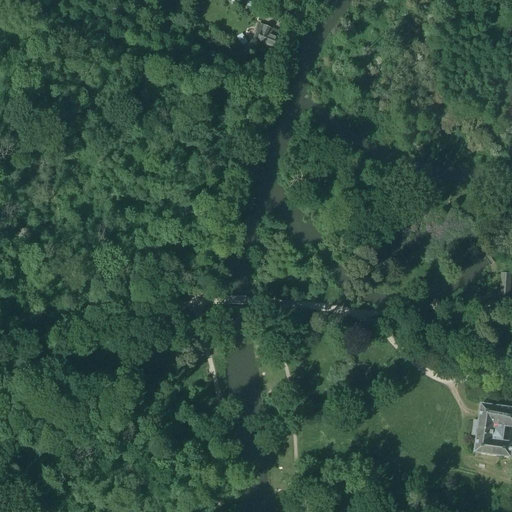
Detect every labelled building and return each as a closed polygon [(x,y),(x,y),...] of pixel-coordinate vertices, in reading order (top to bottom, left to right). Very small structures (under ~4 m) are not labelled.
[(242,0),(246,1),(245,5),(257,11),(262,0),(242,0)] [(259,16),(266,19),(271,8),(264,5),(259,16)] [(270,17),(289,25),(293,15),(274,7),(270,17)] [(253,39),(258,41),(274,48),(280,33),(271,29),(271,28),(270,28),(260,24),(253,39)] [(448,67),(443,75),(454,81),(458,73),(448,67)] [(500,301),(501,301),(508,301),(509,276),(501,276),(500,301)] [(511,408),(480,405),(480,407),(474,451),(474,453),(510,458),(511,443),(502,442),(504,427),(511,428),(511,408)]
